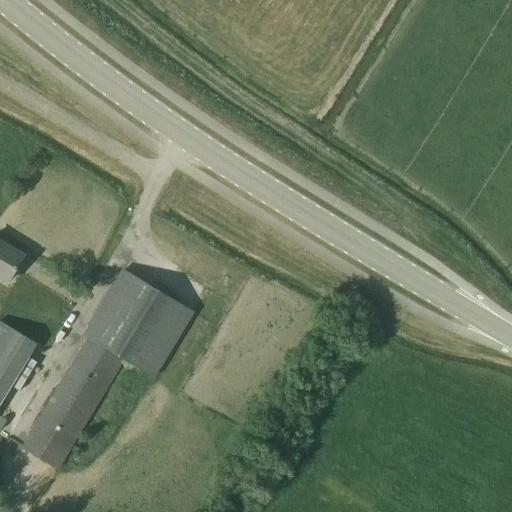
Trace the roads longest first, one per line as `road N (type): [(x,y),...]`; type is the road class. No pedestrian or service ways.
road 1 (unclassified): [(511,340),(136,109),(0,2)]
road 2 (unknown): [(0,89),(153,189),(173,162)]
